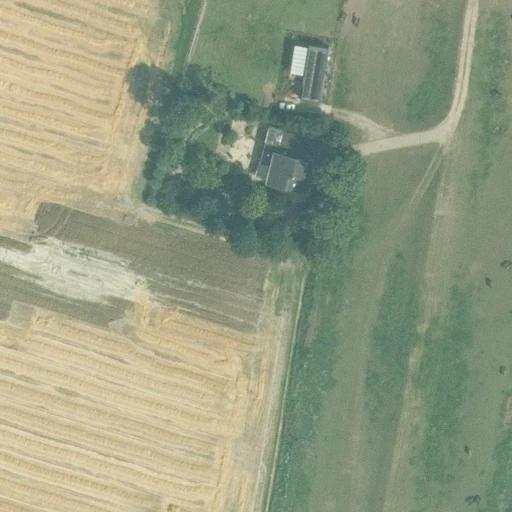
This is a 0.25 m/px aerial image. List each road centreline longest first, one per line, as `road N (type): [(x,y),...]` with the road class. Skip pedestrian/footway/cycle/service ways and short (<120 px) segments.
road 1 (track): [(388,511),(451,128)]
road 2 (track): [(451,128),(472,0)]
